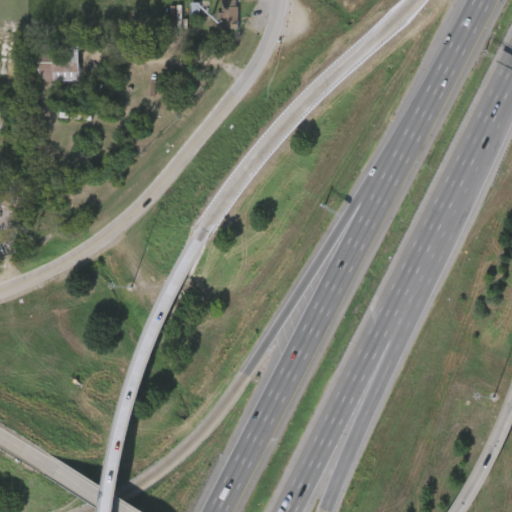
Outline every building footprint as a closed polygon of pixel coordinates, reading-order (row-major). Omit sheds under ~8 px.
[(221,30),(221,1),(237,1),(237,30),(221,30)] [(224,38),(224,9),(209,9),(209,22),(202,22),(203,38),(224,38)] [(178,27),(186,27),(186,11),(178,11),(178,27)] [(37,44),(80,44),(80,81),(37,81),(37,44)] [(26,61),(25,94),(47,95),(48,62),(26,61)]
